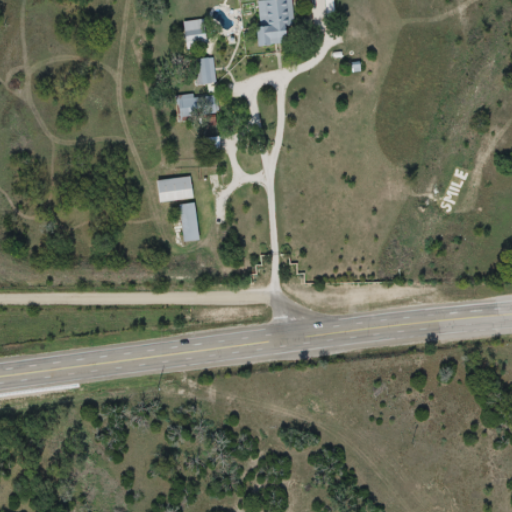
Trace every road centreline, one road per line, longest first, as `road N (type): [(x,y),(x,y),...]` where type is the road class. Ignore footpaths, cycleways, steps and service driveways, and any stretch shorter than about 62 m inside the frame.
road 1 (trunk): [(0,380),(511,321)]
road 2 (residential): [(311,343),(293,316),(264,297),(0,302)]
